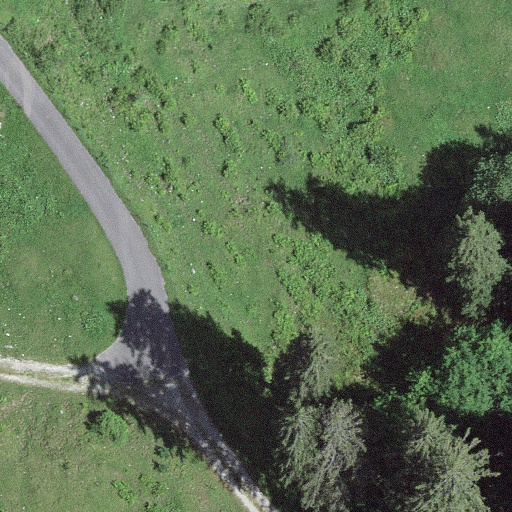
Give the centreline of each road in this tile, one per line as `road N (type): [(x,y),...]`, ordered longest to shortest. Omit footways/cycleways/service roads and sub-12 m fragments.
road 1 (track): [(0,57),(111,202),(140,258),(149,297),(143,371)]
road 2 (track): [(143,371),(266,511)]
road 3 (track): [(0,365),(56,374),(143,371)]
